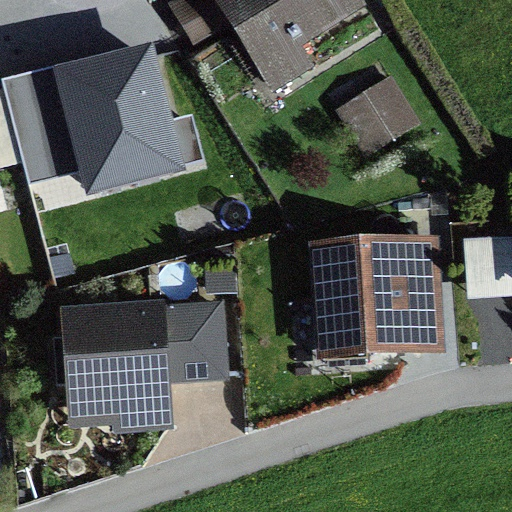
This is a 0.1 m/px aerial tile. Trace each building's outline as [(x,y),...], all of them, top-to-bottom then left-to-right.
[(211,0),(255,70),(354,8),(348,0),(211,0)] [(150,51),(54,76),(80,176),(87,202),(185,176),(183,169),(203,164),(191,119),(169,125),(150,51)] [(80,176),(54,76),(5,89),(31,188),(80,176)] [(397,128),(381,102),(344,126),(361,151),(397,128)] [(398,250),(313,256),(320,352),(361,350),(362,356),(405,353),(398,250)] [(67,389),(69,413),(162,406),(160,385),(220,381),(214,311),(62,323),(64,347),(52,348),(55,390),(67,389)]
